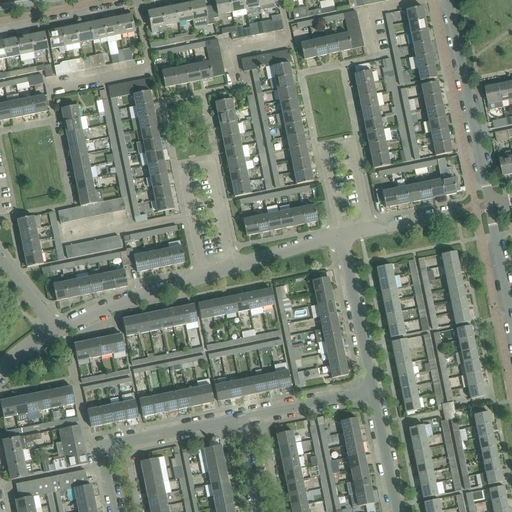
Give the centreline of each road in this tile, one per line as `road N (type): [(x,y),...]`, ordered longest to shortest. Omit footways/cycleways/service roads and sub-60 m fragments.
road 1 (residential): [(488,205),(447,0)]
road 2 (residential): [(369,229),(351,144),(322,150),(339,235)]
road 3 (residential): [(113,511),(103,454),(109,446),(237,418)]
road 4 (residential): [(372,391),(339,235)]
road 5 (residential): [(57,329),(202,276)]
road 6 (residential): [(231,266),(212,162),(180,167)]
road 7 (residential): [(237,418),(372,391)]
road 8 (residential): [(396,511),(372,391)]
